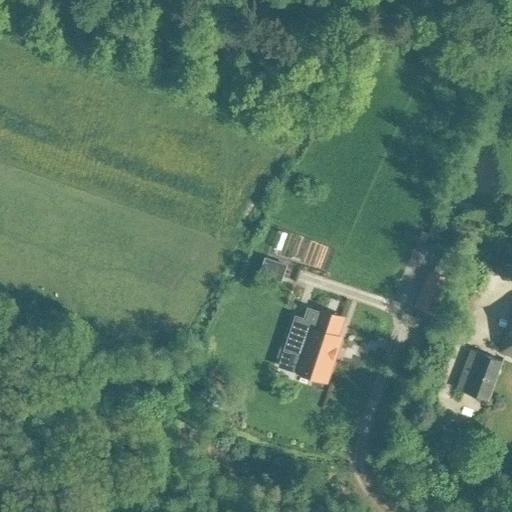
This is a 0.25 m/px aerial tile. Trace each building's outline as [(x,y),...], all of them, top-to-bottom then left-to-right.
[(260,269),(272,273),(276,260),(265,256),(260,269)] [(451,278),(455,269),(438,261),(433,271),(429,269),(413,306),(436,315),(452,278),(451,278)] [(335,337),(342,318),(320,311),(314,330),(310,329),(297,369),(326,379),(339,338),(335,337)] [(511,314),(499,351),(511,355),(511,314)] [(487,400),(502,360),(471,349),(456,389),(487,400)]
